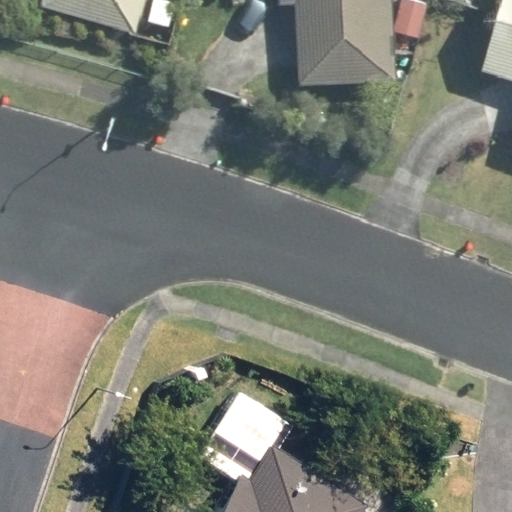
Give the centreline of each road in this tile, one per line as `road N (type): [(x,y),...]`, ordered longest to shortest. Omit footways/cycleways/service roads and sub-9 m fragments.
road 1 (residential): [(85,179),(511,325)]
road 2 (residential): [(85,179),(0,475)]
